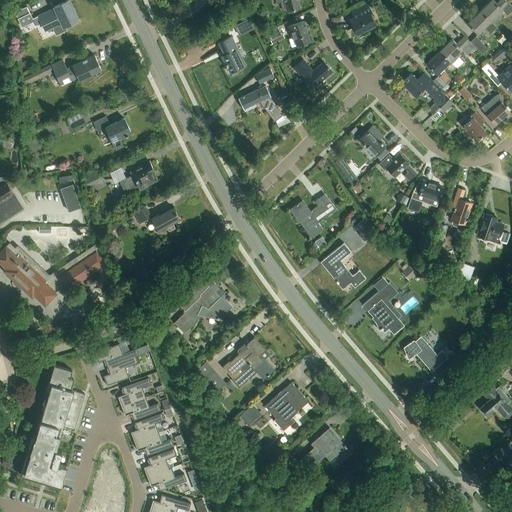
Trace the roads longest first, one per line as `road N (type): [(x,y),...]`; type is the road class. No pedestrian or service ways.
road 1 (secondary): [(475,511),(292,297),(237,216)]
road 2 (secondary): [(237,216),(128,0)]
road 3 (unclassified): [(75,343),(133,318),(237,216)]
road 4 (residential): [(237,216),(369,82)]
road 5 (residential): [(511,138),(480,160),(445,154),(369,82)]
